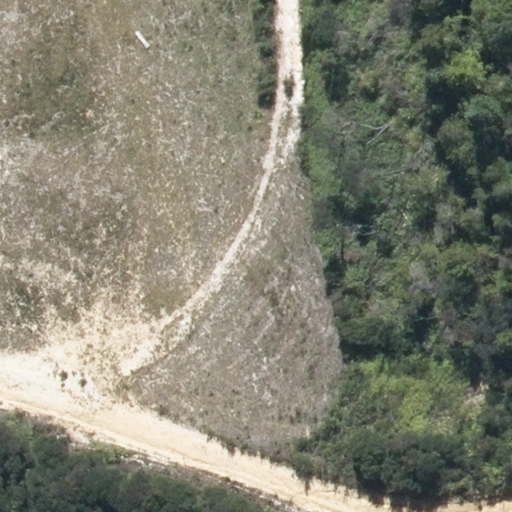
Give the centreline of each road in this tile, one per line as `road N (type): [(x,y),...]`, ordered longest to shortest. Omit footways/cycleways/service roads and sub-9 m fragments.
road 1 (track): [(0,420),(167,323),(247,180),(290,0)]
road 2 (track): [(511,481),(488,508),(302,505),(0,437)]
